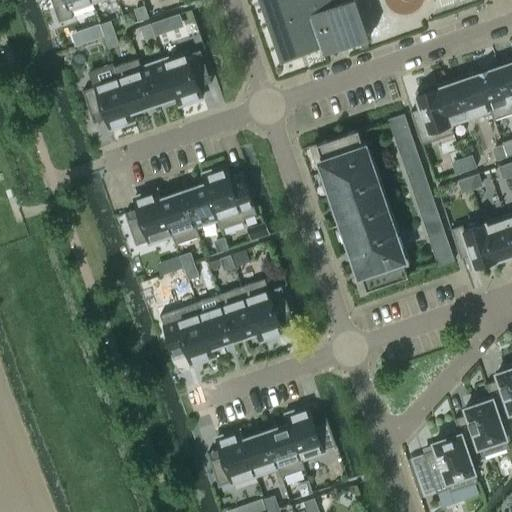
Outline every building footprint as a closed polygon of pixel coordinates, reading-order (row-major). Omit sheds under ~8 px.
[(81,5),(93,1),(92,0),(51,0),(59,21),(73,16),(71,9),(81,5)] [(332,0),(258,0),(278,58),(319,44),(322,52),(367,36),(359,12),(354,0),(339,0),(333,2),(332,0)] [(144,5),(136,8),(140,20),(149,17),(144,5)] [(162,19),(151,23),(155,34),(166,30),(162,19)] [(104,36),(113,33),(108,21),(100,24),(104,36)] [(100,23),(89,27),(93,40),(104,36),(100,24),(100,23)] [(151,23),(142,26),(146,38),(155,35),(151,23)] [(113,33),(104,36),(108,48),(117,45),(113,33)] [(163,60),(175,96),(178,105),(202,97),(196,79),(209,74),(200,49),(187,54),(187,52),(163,60)] [(141,68),(141,67),(138,58),(114,66),(117,76),(130,111),(131,111),(153,103),(141,68)] [(511,59),(498,65),(511,105),(511,59)] [(141,68),(153,103),(175,96),(163,60),(141,67),(141,68)] [(477,72),(490,109),(491,109),(494,118),(511,111),(511,105),(498,65),(477,72)] [(457,79),(469,116),(490,109),(477,72),(457,79)] [(110,129),(122,124),(134,120),(131,111),(130,111),(117,76),(94,84),(95,86),(83,90),(91,115),(104,111),(110,129)] [(436,86),(449,124),(469,116),(457,79),(436,86)] [(449,124),(436,86),(415,93),(420,109),(411,112),(421,143),(452,132),(449,124)] [(406,124),(402,113),(386,119),(390,130),(406,124)] [(317,142),(321,156),(317,157),(357,275),(361,273),(366,288),(407,274),(402,259),(405,258),(365,141),(362,142),(357,128),(317,142)] [(395,146),(411,140),(408,130),(392,136),(395,146)] [(411,140),(395,146),(399,156),(415,150),(411,140)] [(511,140),(502,144),(506,156),(511,154),(511,140)] [(506,156),(502,144),(491,148),(495,160),(506,156)] [(461,158),(465,170),(475,166),(471,154),(461,158)] [(409,159),(413,169),(421,166),(417,156),(409,159)] [(465,170),(461,158),(449,161),(454,174),(465,170)] [(413,169),(409,159),(401,162),(405,172),(413,169)] [(511,174),(511,172),(509,162),(498,166),(502,178),(511,174)] [(421,166),(413,169),(405,172),(408,182),(424,176),(421,166)] [(213,172),(202,176),(205,184),(217,218),(219,223),(220,228),(232,224),(243,219),(243,218),(256,214),(244,181),(241,171),(228,175),(225,167),(213,172)] [(468,176),(472,189),(482,185),(478,173),(468,176)] [(472,189),(468,176),(456,180),(460,193),(472,189)] [(426,182),(418,185),(422,195),(430,192),(426,182)] [(205,184),(182,192),(195,226),(217,218),(205,184)] [(410,188),(414,198),(422,195),(418,185),(410,188)] [(140,216),(127,221),(136,244),(149,239),(150,242),(161,238),(172,234),(160,200),(156,191),(145,195),(134,199),(140,216)] [(182,192),(160,200),(172,234),(176,244),(198,236),(195,226),(182,192)] [(422,195),(425,205),(433,202),(430,192),(422,195)] [(425,205),(422,195),(414,198),(417,207),(425,205)] [(439,218),(435,207),(419,213),(423,224),(439,218)] [(484,223),(496,259),(511,253),(511,238),(504,216),(484,223)] [(262,221),(251,225),(256,239),(266,235),(262,221)] [(496,259),(484,223),(465,230),(463,225),(451,229),(461,257),(471,254),(476,270),(488,266),(487,262),(496,259)] [(447,242),(443,231),(427,236),(431,248),(447,242)] [(213,240),(217,252),(227,248),(223,236),(213,240)] [(441,250),(445,262),(453,259),(449,247),(441,250)] [(445,262),(441,250),(433,253),(437,264),(445,262)] [(187,252),(179,255),(183,266),(191,263),(187,252)] [(220,259),(223,269),(234,266),(230,255),(220,259)] [(164,259),(156,262),(160,274),(168,271),(164,259)] [(210,270),(218,267),(215,260),(207,262),(210,270)] [(188,279),(199,276),(195,265),(184,269),(188,279)] [(186,277),(183,268),(173,271),(176,280),(186,277)] [(252,283),(240,287),(255,330),(259,340),(270,336),(282,332),(276,315),(290,310),(282,286),(268,291),(264,279),(252,283)] [(221,305),(233,338),(255,330),(240,287),(218,295),(221,305)] [(233,338),(221,305),(199,313),(210,346),(233,338)] [(190,364),(202,360),(213,356),(210,346),(199,313),(176,320),(176,322),(164,326),(172,350),(184,346),(190,364)] [(493,381),(486,383),(490,395),(491,395),(498,413),(503,411),(509,409),(511,418),(511,363),(506,366),(507,369),(496,373),(498,379),(493,381)] [(461,416),(454,418),(458,430),(460,429),(466,447),(472,446),(477,444),(482,456),(509,447),(498,413),(491,395),(490,395),(474,401),(476,404),(465,408),(467,414),(461,416)] [(307,409),(296,413),(285,417),(288,426),(300,460),(322,453),(321,451),(335,446),(327,422),(313,427),(307,409)] [(266,433),(277,468),(281,478),(303,470),(300,460),(288,426),(266,433)] [(434,444),(421,448),(423,453),(436,492),(449,488),(450,491),(454,502),(479,493),(475,482),(478,481),(466,447),(460,429),(458,430),(443,435),(444,439),(433,442),(434,444)] [(231,482),(231,483),(255,475),(243,441),(240,432),(217,440),(223,458),(210,462),(218,486),(231,482)] [(277,468),(266,433),(243,441),(255,475),(277,468)] [(312,492),(308,480),(299,483),(304,495),(312,492)] [(272,497),(264,499),(268,511),(276,508),(272,497)] [(306,501),(309,511),(313,511),(318,510),(314,498),(306,501)] [(256,511),(265,509),(262,499),(235,508),(236,511),(256,511)]
